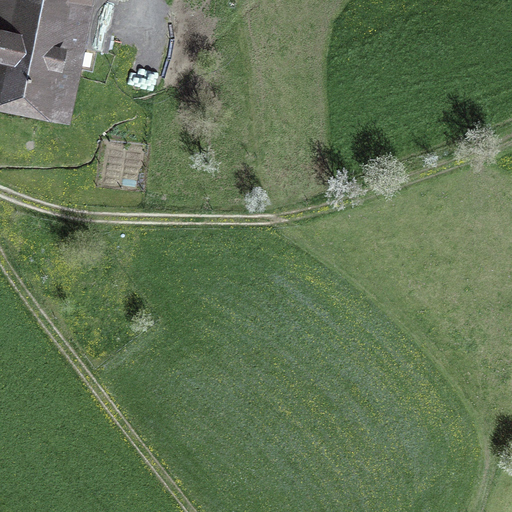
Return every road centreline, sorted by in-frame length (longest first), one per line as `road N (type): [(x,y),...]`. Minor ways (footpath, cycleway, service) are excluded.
road 1 (track): [(0,190),(90,215),(265,219),(511,140)]
road 2 (track): [(0,254),(192,511)]
